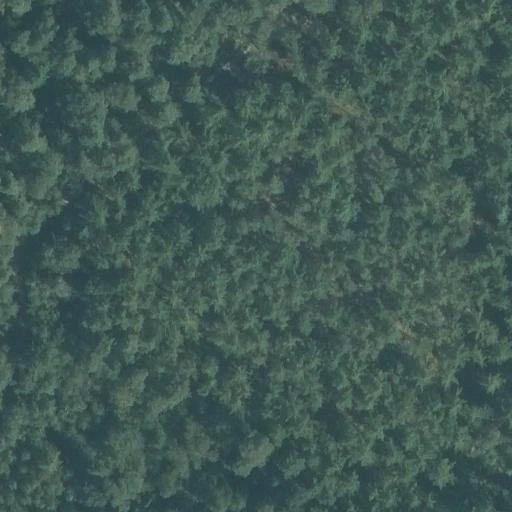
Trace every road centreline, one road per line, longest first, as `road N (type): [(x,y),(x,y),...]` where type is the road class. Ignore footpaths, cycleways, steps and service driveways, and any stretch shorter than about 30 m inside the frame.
road 1 (unknown): [(1,247),(171,108),(322,0)]
road 2 (unknown): [(1,247),(29,313),(0,364)]
